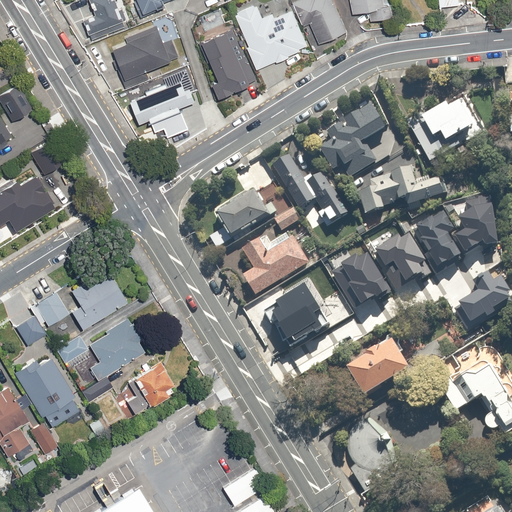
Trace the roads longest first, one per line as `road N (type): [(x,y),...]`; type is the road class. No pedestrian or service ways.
road 1 (residential): [(511,39),(375,57),(139,197)]
road 2 (secondary): [(330,511),(139,197)]
road 3 (secondary): [(139,197),(16,0)]
road 4 (residential): [(0,282),(139,197)]
